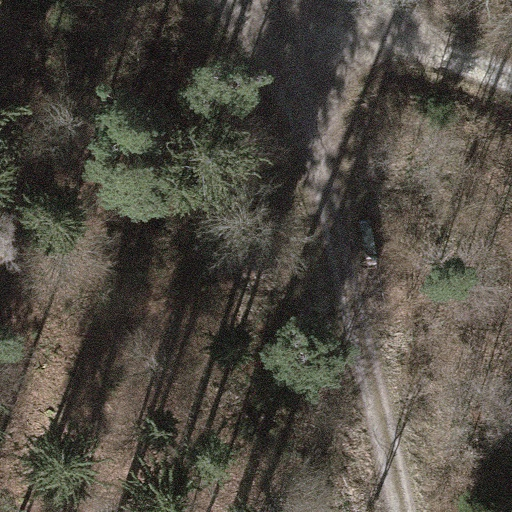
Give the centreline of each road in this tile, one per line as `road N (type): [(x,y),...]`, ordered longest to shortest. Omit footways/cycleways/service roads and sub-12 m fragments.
road 1 (track): [(310,24),(294,109),(380,400),(400,511)]
road 2 (track): [(511,82),(310,24)]
